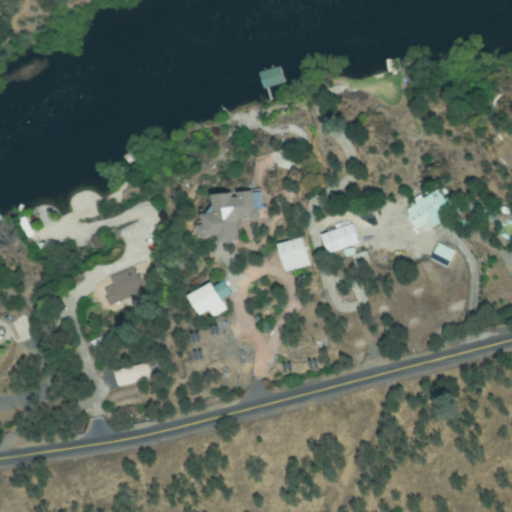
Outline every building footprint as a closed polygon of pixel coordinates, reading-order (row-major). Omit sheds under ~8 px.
[(386,65),(390,78),(403,74),(399,61),(386,65)] [(286,89),(281,72),(258,80),(264,96),(286,89)] [(422,198),(427,202),(438,189),(455,203),(430,234),(408,216),(422,198)] [(253,196),(238,196),(238,204),(231,204),(231,195),(214,195),(214,211),(201,221),(201,231),(196,232),(197,247),(213,246),(214,253),(232,252),(259,216),(259,200),(253,196)] [(377,219),(377,206),(394,206),(394,219),(377,219)] [(29,223),(37,240),(32,242),(24,225),(29,223)] [(317,243),(348,233),(357,258),(326,269),(317,243)] [(97,236),(100,237),(101,239),(102,243),(101,245),(98,247),(95,246),(92,244),(92,241),(93,238),(97,236)] [(447,267),(433,260),(439,246),(454,253),(447,267)] [(275,252),(299,247),(306,279),(281,284),(275,252)] [(145,290),(111,307),(104,294),(117,287),(113,280),(134,269),(145,290)] [(102,293),(127,284),(137,311),(111,320),(102,293)] [(185,302),(208,289),(226,321),(211,329),(207,322),(198,326),(185,302)] [(117,374),(150,365),(153,379),(121,387),(117,374)] [(110,379),(142,374),(146,396),(114,401),(110,379)]
